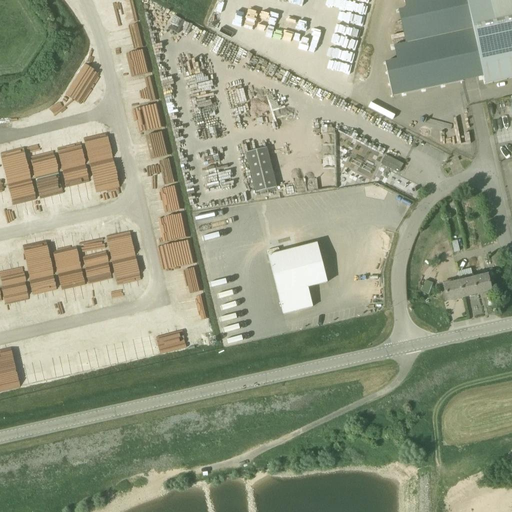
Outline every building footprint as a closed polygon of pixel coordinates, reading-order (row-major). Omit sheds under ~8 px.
[(511,0),(485,0),(500,61),(503,78),(511,75),(511,0)] [(266,148),(246,153),(255,192),(275,187),(266,148)] [(385,156),(380,165),(398,175),(403,166),(385,156)] [(327,283),(317,244),(268,256),(283,315),(312,307),(307,288),(327,283)] [(451,277),(457,276),(455,265),(454,264),(448,266),(449,268),(451,277)] [(459,277),(472,273),(470,268),(458,272),(459,277)] [(473,279),(477,294),(491,290),(487,275),(473,279)] [(463,297),(477,294),(473,279),(460,282),(463,297)] [(428,295),(432,283),(425,280),(421,292),(428,295)] [(447,301),(463,297),(460,282),(443,286),(447,301)]
